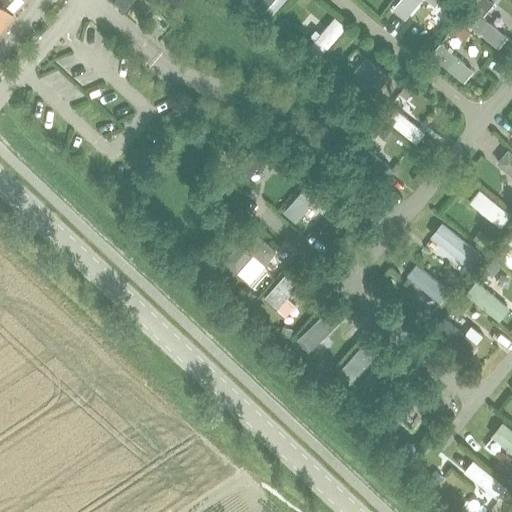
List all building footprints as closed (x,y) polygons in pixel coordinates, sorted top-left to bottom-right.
[(0,0),(0,31),(2,29),(0,27),(12,15),(3,7),(9,0),(0,0)] [(113,0),(113,1),(122,11),(131,0),(113,0)] [(285,0),(261,0),(254,8),(267,20),(285,0)] [(440,0),(401,0),(391,12),(403,23),(421,0),(422,0),(433,9),(440,0)] [(481,20),(492,6),(484,0),(478,0),(460,22),(497,52),(506,40),(481,20)] [(345,28),(332,17),(304,49),(317,60),(345,28)] [(474,72),(440,44),(431,55),(464,83),(474,72)] [(366,102),(390,74),(367,55),(343,82),(366,102)] [(324,57),(319,64),(330,73),(335,67),(324,57)] [(425,133),(391,105),(382,116),(416,144),(425,133)] [(275,173),(286,161),(262,140),(232,173),(245,184),(263,163),(275,173)] [(393,170),(362,146),(353,158),(384,182),(393,170)] [(511,155),(507,151),(495,165),(511,179),(511,155)] [(297,167),(289,173),(296,183),(304,177),(297,167)] [(324,216),(335,204),(310,182),(281,216),(293,226),(312,205),(324,216)] [(509,216),(478,191),(469,203),(500,227),(509,216)] [(346,210),(338,214),(343,224),(352,220),(346,210)] [(480,255),(440,223),(429,238),(469,269),(480,255)] [(263,268),(274,255),(249,233),(221,265),(234,277),(251,258),(263,268)] [(511,252),(503,245),(494,256),(511,270),(511,252)] [(448,292),(414,264),(403,276),(438,304),(448,292)] [(304,279),(292,267),(263,298),(276,310),(304,279)] [(508,310),(476,282),(465,295),(498,322),(508,310)] [(241,288),(236,298),(250,305),(255,295),(241,288)] [(344,315),(331,303),(298,339),(311,351),(344,315)] [(477,346),(443,319),(433,331),(467,359),(477,346)] [(386,354),(366,338),(338,372),(357,388),(386,354)] [(424,417),(434,403),(409,383),(386,411),(399,422),(411,406),(424,417)] [(511,433),(500,424),(489,438),(511,455),(511,433)] [(417,443),(402,442),(402,451),(416,452),(417,443)] [(506,489),(470,461),(462,472),(497,500),(506,489)]
